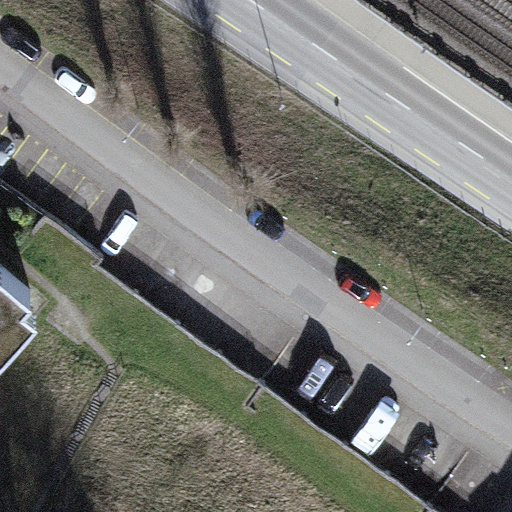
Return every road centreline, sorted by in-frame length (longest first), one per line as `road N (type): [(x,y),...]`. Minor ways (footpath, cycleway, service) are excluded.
road 1 (residential): [(511,433),(382,353),(0,57)]
road 2 (primary): [(246,0),(511,179)]
